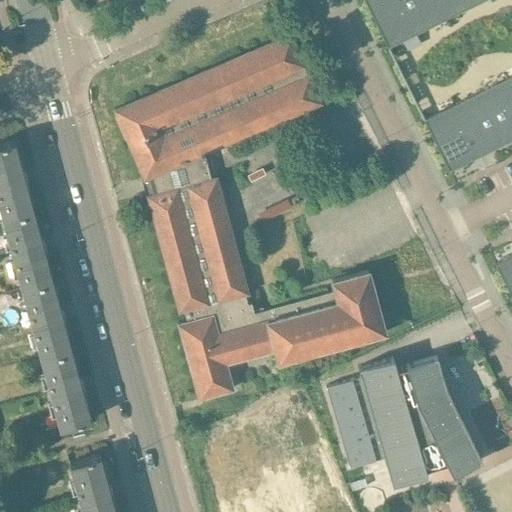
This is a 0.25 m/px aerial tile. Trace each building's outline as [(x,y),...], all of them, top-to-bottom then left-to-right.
[(417,33),(401,0),(365,0),(389,47),(404,39),(402,34),(413,29),(416,34),(417,33)] [(443,14),(435,0),(401,0),(417,33),(432,26),(430,21),(443,14)] [(473,5),(470,0),(435,0),(443,14),(456,8),(458,13),(473,5)] [(252,312),(249,302),(245,304),(242,293),(246,292),(215,176),(210,178),(203,153),(319,102),(307,73),(306,74),(302,65),(303,65),(289,32),(113,109),(114,114),(113,115),(123,138),(124,138),(141,176),(177,311),(180,310),(183,321),(176,323),(196,398),(232,388),(225,363),(273,350),(276,362),(384,333),(368,270),(330,280),(333,291),(263,309),(261,305),(254,307),(255,311),(252,312)] [(511,83),(509,77),(507,78),(509,83),(498,88),(496,83),(481,91),(506,142),(511,139),(511,83)] [(506,142),(481,91),(466,98),(468,103),(455,110),(477,154),(491,148),(492,150),(506,142)] [(477,154),(455,110),(442,116),(440,111),(424,119),(450,171),(465,163),(464,161),(477,154)] [(31,209),(22,174),(12,139),(0,142),(0,215),(1,218),(31,209)] [(50,279),(41,244),(31,209),(1,218),(20,288),(50,279)] [(444,301),(404,220),(398,222),(393,212),(372,222),(417,314),(444,301)] [(511,256),(496,264),(511,296),(511,256)] [(69,349),(60,314),(50,279),(20,288),(39,357),(69,349)] [(88,419),(79,384),(69,349),(39,357),(58,427),(88,419)] [(359,374),(325,385),(348,466),(383,456),(391,483),(426,473),(424,467),(445,461),(451,474),(481,459),(445,388),(435,355),(395,367),(392,356),(357,366),(359,374)] [(113,511),(107,489),(98,454),(67,462),(80,511),(113,511)] [(19,511),(14,491),(1,495),(6,511),(19,511)]
